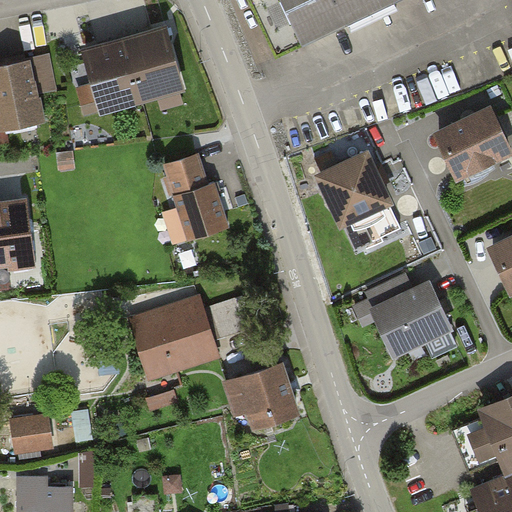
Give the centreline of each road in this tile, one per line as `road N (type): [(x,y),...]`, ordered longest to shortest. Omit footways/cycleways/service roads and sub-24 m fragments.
road 1 (tertiary): [(358,431),(202,0)]
road 2 (residential): [(358,431),(511,365)]
